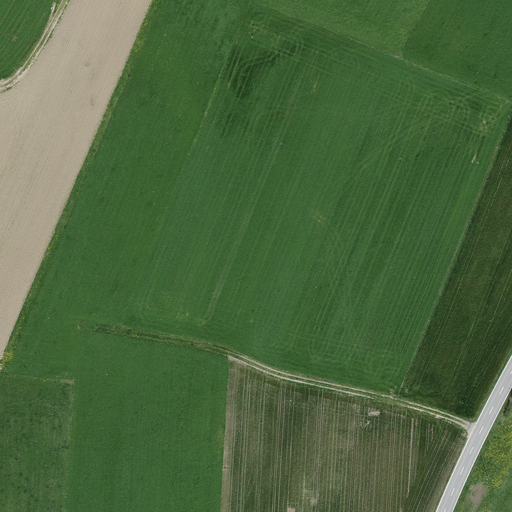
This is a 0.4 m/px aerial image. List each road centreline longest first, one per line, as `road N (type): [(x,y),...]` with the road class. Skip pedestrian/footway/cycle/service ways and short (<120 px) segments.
road 1 (track): [(479,429),(215,348),(80,323)]
road 2 (tertiary): [(445,511),(511,371)]
